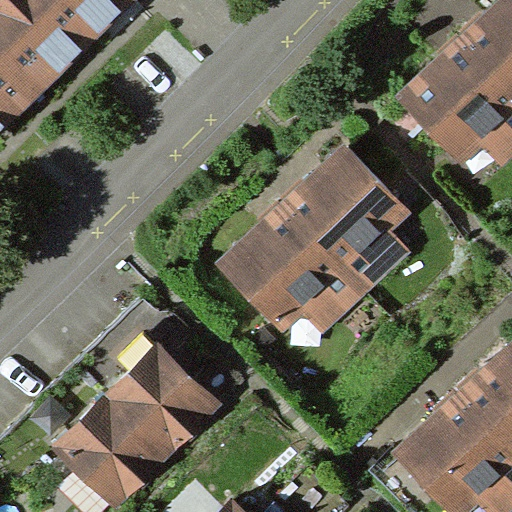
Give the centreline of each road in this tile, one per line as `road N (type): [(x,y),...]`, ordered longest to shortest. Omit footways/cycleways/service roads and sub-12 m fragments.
road 1 (residential): [(0,299),(284,0)]
road 2 (residential): [(511,316),(366,450)]
